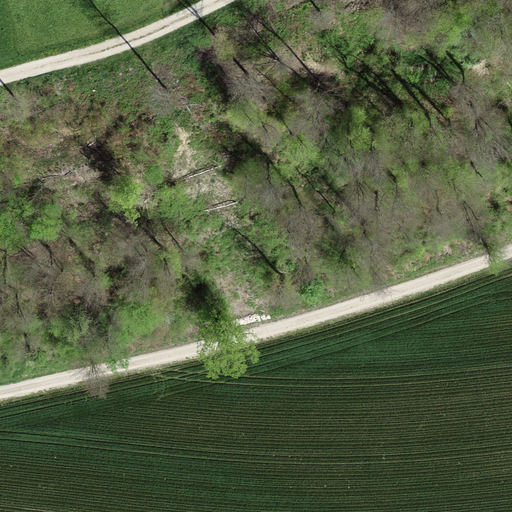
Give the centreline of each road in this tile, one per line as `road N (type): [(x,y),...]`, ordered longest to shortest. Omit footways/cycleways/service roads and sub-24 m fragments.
road 1 (track): [(511,256),(356,308),(0,394)]
road 2 (track): [(0,72),(152,35),(226,0)]
